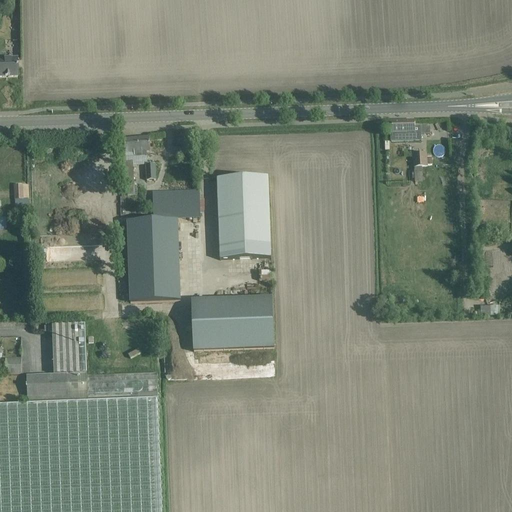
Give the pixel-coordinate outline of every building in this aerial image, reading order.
[(0,78),(17,78),(16,60),(5,60),(5,55),(0,55),(0,78)] [(401,135),(404,135),(409,134),(409,138),(415,138),(414,122),(391,122),(391,134),(391,142),(402,142),(401,135)] [(150,138),(124,140),(125,155),(134,154),(135,158),(147,157),(147,153),(151,153),(150,138)] [(120,198),(121,216),(145,215),(145,207),(140,208),(140,202),(138,202),(138,207),(125,207),(125,197),(131,197),(137,197),(137,187),(133,187),(133,163),(123,163),(123,154),(120,154),(122,198),(120,198)] [(428,168),(428,167),(433,167),(432,158),(427,159),(427,154),(412,155),(413,169),(428,168)] [(149,182),(157,181),(156,166),(147,167),(149,182)] [(422,181),(422,171),(414,172),(415,183),(422,183),(422,181)] [(218,181),(221,262),(272,260),(269,179),(218,181)] [(14,186),(14,201),(29,201),(28,186),(14,186)] [(153,218),(199,218),(199,191),(153,190),(153,218)] [(181,302),(178,222),(154,223),(128,224),(130,304),(181,302)] [(41,259),(100,258),(100,245),(75,245),(75,253),(67,253),(67,246),(64,246),(64,237),(41,237),(41,259)] [(87,260),(87,269),(100,269),(100,260),(87,260)] [(270,281),(270,270),(260,269),(260,280),(270,281)] [(275,350),(273,300),(192,302),(194,352),(275,350)] [(489,308),(489,307),(480,308),(481,318),(490,317),(500,317),(500,308),(489,308)] [(87,375),(85,326),(53,327),(54,376),(87,375)] [(272,375),(272,358),(235,359),(235,376),(272,375)] [(87,375),(54,376),(27,377),(28,405),(88,402),(87,377),(87,375)] [(158,399),(157,375),(87,377),(88,402),(158,399)] [(28,405),(0,406),(0,511),(162,511),(158,399),(88,402),(28,405)]
